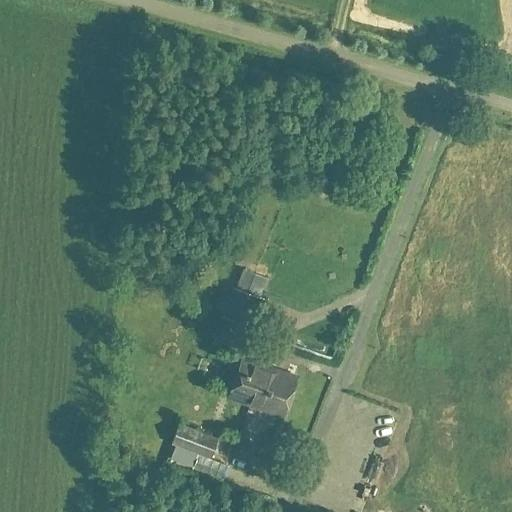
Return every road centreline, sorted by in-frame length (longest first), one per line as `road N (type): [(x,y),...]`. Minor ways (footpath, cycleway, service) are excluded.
road 1 (track): [(452,87),(298,511)]
road 2 (unclassified): [(511,103),(143,0)]
